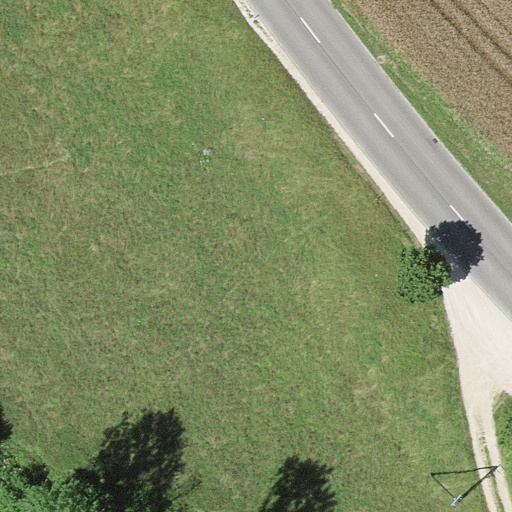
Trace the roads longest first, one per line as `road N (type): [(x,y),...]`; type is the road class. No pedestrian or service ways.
road 1 (secondary): [(511,273),(295,0)]
road 2 (track): [(508,511),(485,412),(466,224)]
